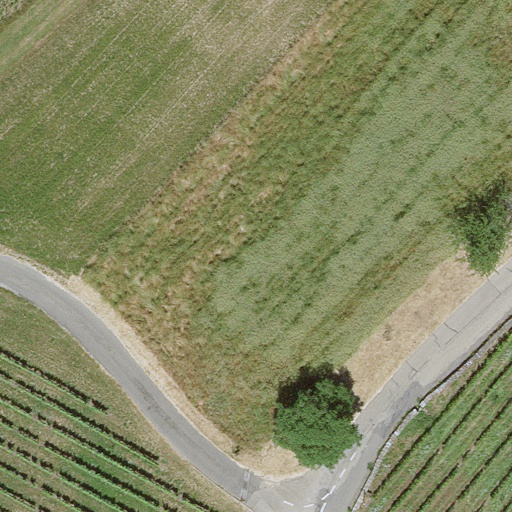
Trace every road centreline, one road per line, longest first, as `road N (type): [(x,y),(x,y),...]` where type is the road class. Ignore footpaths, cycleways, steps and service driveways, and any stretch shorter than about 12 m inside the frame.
road 1 (track): [(288,511),(198,449),(57,294),(0,274)]
road 2 (residential): [(511,291),(381,417),(315,511)]
